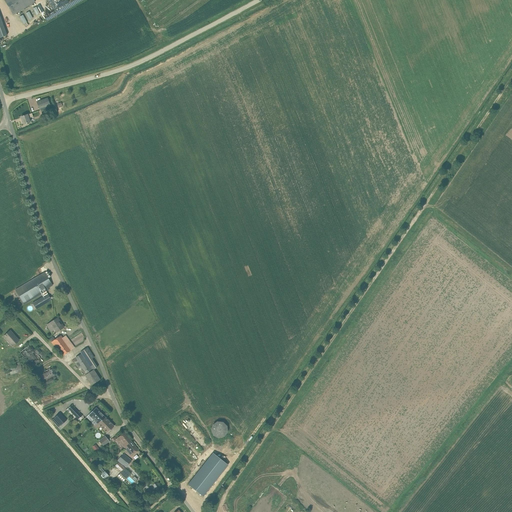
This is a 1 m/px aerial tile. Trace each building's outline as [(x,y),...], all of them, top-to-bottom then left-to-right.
[(34,0),(4,0),(13,15),(35,2),(34,0)] [(26,29),(36,23),(33,19),(23,26),(26,29)] [(47,98),(37,102),(39,108),(49,105),(47,98)] [(29,118),(33,117),(32,113),(21,117),(23,124),(30,122),(29,118)] [(45,272),(15,290),(24,304),(49,289),(48,288),(53,285),(45,272)] [(15,291),(11,293),(17,306),(21,304),(15,291)] [(48,294),(33,303),(36,309),(51,300),(48,294)] [(50,323),(56,332),(64,327),(61,323),(60,324),(57,318),(50,323)] [(10,331),(6,334),(4,336),(12,346),(19,340),(10,331)] [(53,336),(49,339),(55,348),(56,347),(63,356),(74,347),(68,339),(65,341),(61,335),(55,339),(53,336)] [(30,344),(20,352),(25,358),(26,358),(34,369),(47,359),(38,348),(35,351),(30,344)] [(100,379),(94,369),(98,367),(92,359),(94,357),(88,347),(80,352),(81,354),(75,357),(77,360),(75,361),(91,385),(100,379)] [(16,366),(9,368),(11,374),(23,371),(20,362),(15,364),(16,366)] [(52,369),(51,367),(40,374),(42,377),(37,380),(40,385),(57,375),(53,368),(52,369)] [(78,419),(82,416),(71,405),(67,410),(69,412),(70,411),(78,419)] [(92,426),(93,426),(94,425),(98,421),(99,422),(101,420),(102,420),(105,417),(96,408),(86,417),(94,425),(92,426)] [(60,412),(54,418),(61,425),(67,420),(60,412)] [(100,425),(107,433),(114,426),(105,417),(102,420),(101,420),(99,422),(98,421),(94,425),(97,428),(100,425)] [(212,425),(211,430),(213,436),(219,438),(224,436),(228,432),(227,426),(223,422),(217,421),(212,425)] [(116,439),(116,440),(118,443),(119,442),(124,448),(127,446),(125,445),(131,441),(124,433),(116,439)] [(105,436),(99,441),(103,446),(109,441),(105,436)] [(138,450),(131,441),(125,445),(127,446),(124,448),(130,456),(138,450)] [(126,467),(132,460),(123,453),(117,460),(126,467)] [(213,453),(191,480),(188,484),(203,496),(228,465),(213,453)] [(131,474),(119,462),(115,466),(117,468),(117,469),(121,472),(117,476),(123,482),(131,474)] [(145,498),(140,502),(145,508),(149,504),(145,498)]
